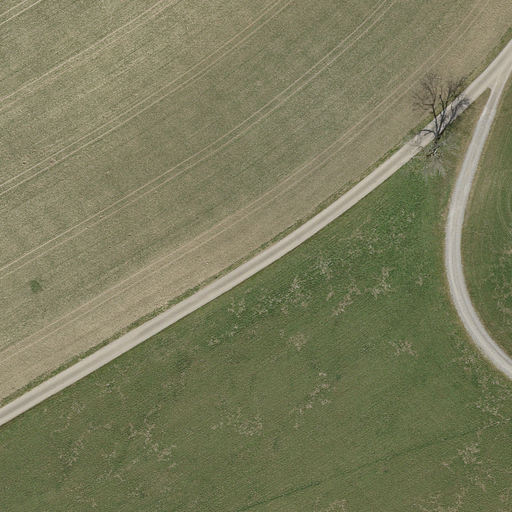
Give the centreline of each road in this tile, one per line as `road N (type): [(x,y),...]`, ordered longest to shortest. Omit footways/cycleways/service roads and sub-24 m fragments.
road 1 (residential): [(511,54),(383,174),(307,232),(0,418)]
road 2 (track): [(511,368),(465,309),(454,271),(465,180),(508,60)]
